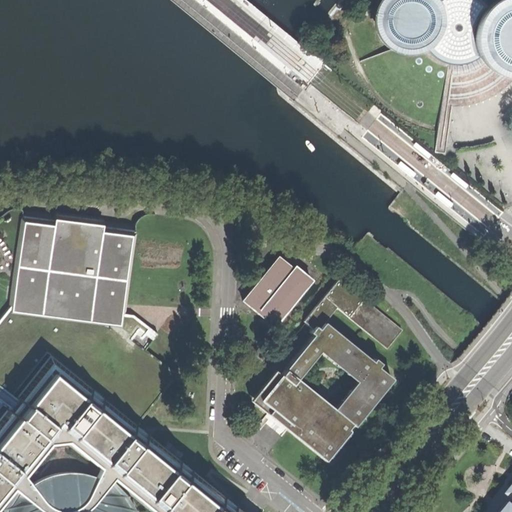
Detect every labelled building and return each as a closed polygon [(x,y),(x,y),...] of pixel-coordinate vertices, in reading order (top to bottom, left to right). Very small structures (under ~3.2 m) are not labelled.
[(442,104),(448,63),(454,64),(461,63),(466,62),(471,60),(474,59),(476,57),(480,63),(485,68),(491,72),(500,76),(509,78),(511,77),(511,0),(492,0),(491,0),(485,4),(482,0),(375,0),(372,6),(370,15),(369,23),(372,33),(375,39),(380,45),(388,50),(382,52),(386,61),(390,68),(395,76),(402,83),(408,89),(416,94),(424,98),(432,101),(442,104)] [(413,143),(411,145),(427,158),(430,154),(416,144),(414,142),(413,143)] [(413,174),(415,172),(399,160),(397,163),(410,174),(412,175),(413,174)] [(450,173),(448,175),(464,187),(466,184),(453,173),(451,171),(450,173)] [(451,203),(452,201),(436,189),(434,192),(447,203),(449,205),(451,203)] [(0,413),(0,511),(242,511),(134,424),(174,374),(143,350),(156,334),(133,317),(125,314),(135,235),(133,235),(134,224),(102,220),(103,218),(54,211),(54,214),(23,210),(21,220),(19,220),(14,259),(7,306),(0,314),(0,400),(6,406),(0,413)] [(259,323),(274,335),(280,327),(277,324),(311,281),(296,268),(293,270),(279,258),(243,302),(263,318),(259,323)] [(305,321),(314,328),(311,332),(314,335),(261,400),(330,456),(351,431),(349,430),(353,425),(355,427),(393,379),(379,367),(382,364),(376,359),(373,362),(325,322),(338,307),(388,348),(404,330),(340,278),(305,321)]
